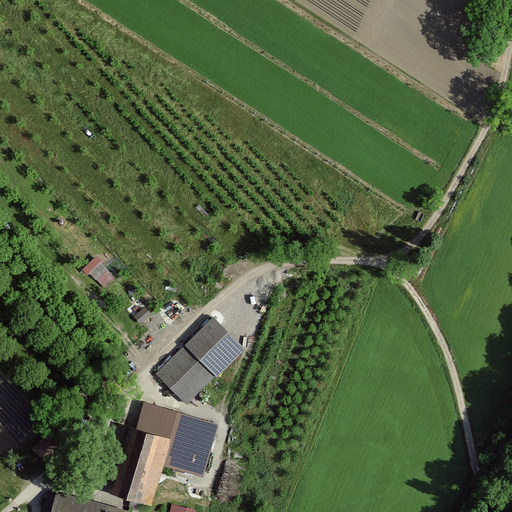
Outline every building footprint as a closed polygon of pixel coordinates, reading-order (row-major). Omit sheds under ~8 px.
[(107,288),(118,276),(96,255),(85,267),(107,288)] [(135,315),(142,323),(153,313),(146,306),(135,315)] [(157,374),(189,406),(246,349),(214,317),(157,374)] [(117,493),(150,503),(162,462),(191,471),(202,434),(174,426),(177,414),(152,406),(145,430),(136,427),(117,493)] [(49,436),(37,448),(46,457),(58,445),(49,436)] [(124,511),(49,492),(43,511),(124,511)] [(197,511),(199,509),(174,501),(170,511),(197,511)]
